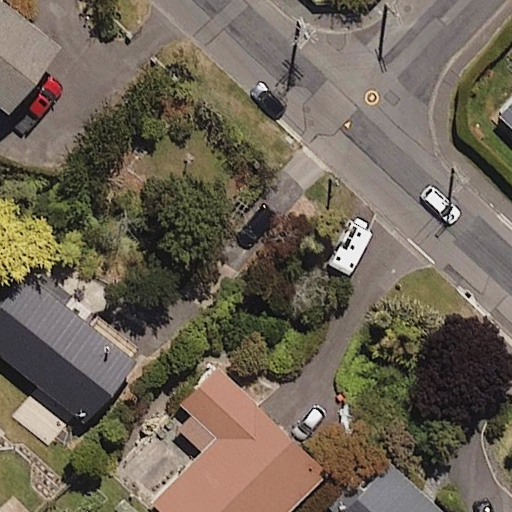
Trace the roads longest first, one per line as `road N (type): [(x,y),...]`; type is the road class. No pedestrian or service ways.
road 1 (residential): [(345,105),(511,260)]
road 2 (residential): [(231,0),(345,105)]
road 3 (residential): [(448,0),(345,105)]
